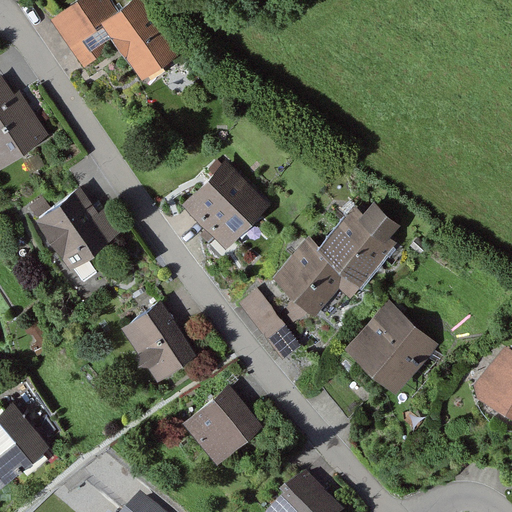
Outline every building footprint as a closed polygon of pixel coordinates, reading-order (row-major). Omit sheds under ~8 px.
[(108,0),(82,0),(57,18),(91,66),(120,45),(145,80),(185,51),(147,0),(132,0),(117,11),(108,0)] [(10,74),(0,81),(0,151),(13,169),(57,136),(10,74)] [(230,159),(191,199),(235,242),(275,202),(230,159)] [(89,184),(46,213),(80,264),(129,232),(111,205),(106,209),(89,184)] [(360,203),(329,243),(374,278),(404,241),(398,236),(410,220),(382,198),(371,212),(360,203)] [(374,278),(329,243),(316,232),(283,274),(326,308),(345,284),(360,296),(374,278)] [(262,285),(243,299),(286,359),(305,343),(296,327),(314,308),(299,295),(283,312),(262,285)] [(170,297),(132,322),(169,378),(207,353),(170,297)] [(444,343),(389,299),(353,344),(407,388),(444,343)] [(511,344),(510,344),(483,380),(488,393),(511,405),(511,344)] [(239,382),(194,418),(226,459),(272,423),(239,382)] [(19,401),(0,417),(0,477),(7,486),(56,445),(19,401)] [(355,511),(317,475),(282,511),(355,511)] [(166,511),(145,495),(131,511),(166,511)]
